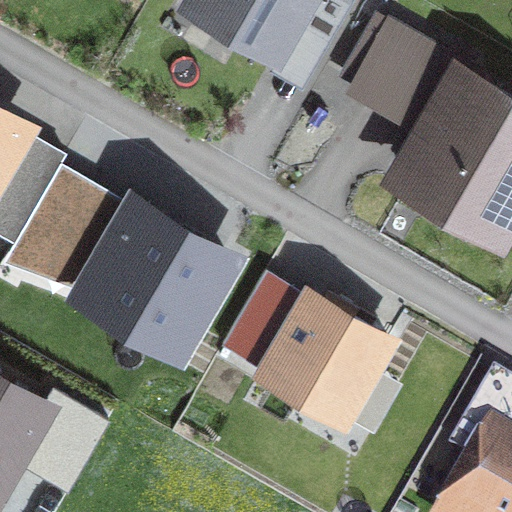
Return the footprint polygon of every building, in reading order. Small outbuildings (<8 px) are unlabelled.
[(304,0),(191,0),(190,3),(275,52),(304,0)] [(382,18),(344,87),(397,117),(435,48),(382,18)] [(511,188),(511,109),(461,80),(410,170),(495,219),(511,188)] [(0,162),(26,117),(0,102),(0,162)] [(81,281),(178,337),(231,247),(133,190),(81,281)] [(310,286),(265,364),(343,409),(388,331),(310,286)] [(0,359),(0,510),(3,511),(48,433),(85,454),(105,418),(0,359)] [(511,511),(511,441),(494,431),(447,511),(511,511)]
